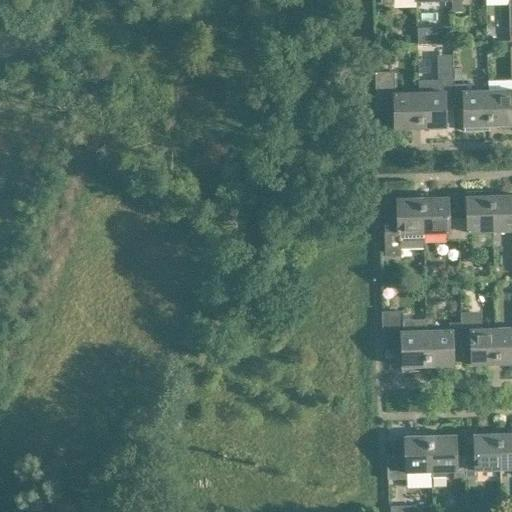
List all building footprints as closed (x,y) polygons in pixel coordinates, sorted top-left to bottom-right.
[(420,128),(419,92),(395,93),(394,70),(375,71),(376,108),(394,108),(394,129),(420,128)] [(446,127),(445,107),(454,106),(454,85),(453,79),(418,80),(419,92),(420,128),(446,127)] [(511,125),(511,82),(511,83),(511,89),(488,90),(490,126),(511,125)] [(490,126),(488,90),(473,91),(473,84),(454,85),(454,106),(464,106),(464,131),(482,131),(482,126),(490,126)] [(493,232),(492,196),(484,196),(484,191),(466,191),(467,217),(458,218),(458,239),(470,239),(470,233),(493,232)] [(511,195),(492,196),(493,232),(511,231),(511,195)] [(448,197),(422,198),(423,234),(447,233),(447,240),(458,239),(458,218),(448,218),(448,197)] [(423,234),(422,198),(397,198),(397,211),(383,211),(386,256),(401,255),(401,249),(423,248),(423,234)] [(428,366),(426,330),(426,320),(403,321),(403,325),(391,325),(392,347),(401,346),(402,354),(399,354),(399,363),(402,363),(402,371),(420,371),(420,367),(428,366)] [(497,364),(496,328),(481,329),(480,322),(461,323),(462,345),(471,344),(471,365),(497,364)] [(453,345),(462,345),(461,323),(449,323),(449,329),(426,330),(428,366),(453,366),(453,345)] [(511,363),(511,327),(496,328),(497,364),(511,363)] [(511,428),(509,432),(507,432),(507,433),(499,433),(501,470),(511,469),(511,428)] [(501,470),(499,433),(474,434),(474,455),(465,456),(466,477),(478,477),(477,470),(501,470)] [(456,456),(455,435),(429,436),(431,472),(432,477),(446,476),(448,473),(448,471),(454,471),(454,478),(466,477),(465,456),(456,456)] [(431,472),(429,436),(404,436),(404,439),(397,439),(392,444),(393,457),(387,457),(388,480),(408,479),(408,473),(431,472)] [(389,511),(406,511),(393,501),(389,501),(389,511)]
